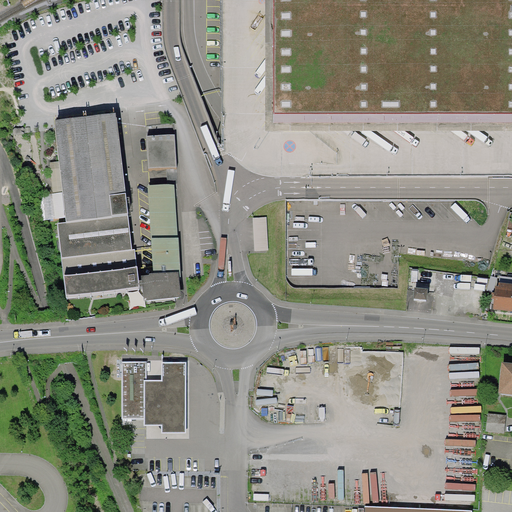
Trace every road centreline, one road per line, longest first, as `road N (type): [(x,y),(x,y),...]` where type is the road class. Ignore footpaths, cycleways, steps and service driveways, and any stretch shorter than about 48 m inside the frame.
road 1 (primary): [(269,326),(511,335)]
road 2 (primary): [(0,342),(199,330)]
road 3 (unknown): [(131,95),(108,17),(12,38)]
